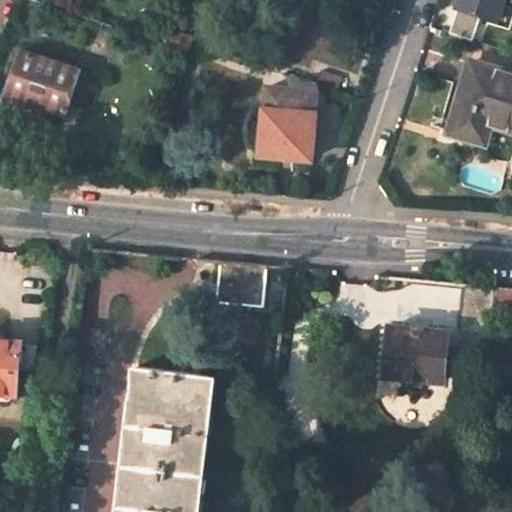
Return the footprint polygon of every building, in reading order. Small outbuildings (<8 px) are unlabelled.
[(458,0),(456,8),(457,8),(480,15),(496,20),(502,0),(458,0)] [(472,41),(480,15),(457,8),(450,34),(472,41)] [(185,50),(189,38),(169,31),(165,44),(185,50)] [(76,77),(78,71),(22,53),(8,95),(64,113),(69,98),(76,77)] [(511,127),(511,74),(468,61),(445,129),(465,135),(472,116),(486,120),(511,127)] [(84,102),(90,82),(76,77),(69,98),(84,102)] [(316,92),(266,87),(261,154),(310,158),(316,92)] [(465,135),(479,140),(486,120),(472,116),(465,135)] [(226,304),(262,307),(267,265),(221,261),(218,286),(228,286),(226,304)] [(447,283),(444,305),(474,307),(472,325),(490,326),(492,310),(494,287),(447,283)] [(218,286),(217,303),(226,304),(228,286),(218,286)] [(511,289),(494,287),(492,310),(511,311),(511,289)] [(444,379),(448,332),(391,326),(387,374),(408,376),(422,377),(444,379)] [(0,393),(16,395),(20,368),(35,369),(38,350),(36,347),(23,345),(23,341),(0,339),(0,393)] [(193,511),(208,376),(136,368),(118,511),(193,511)] [(193,511),(203,511),(219,377),(208,376),(193,511)] [(408,384),(421,386),(422,377),(408,376),(408,384)]
